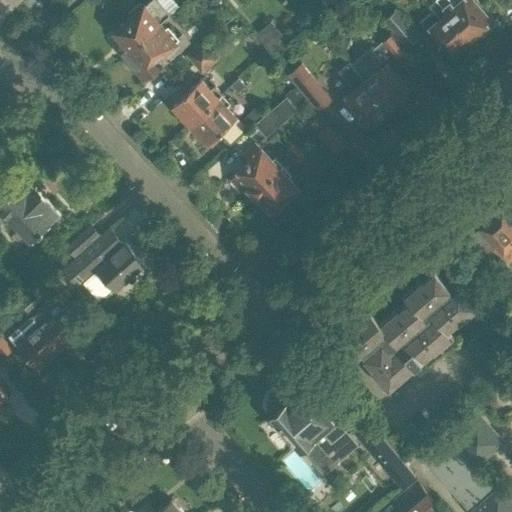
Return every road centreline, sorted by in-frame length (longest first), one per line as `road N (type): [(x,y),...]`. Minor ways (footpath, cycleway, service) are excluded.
road 1 (residential): [(0,66),(73,98),(269,308)]
road 2 (residential): [(269,308),(511,104)]
road 3 (residential): [(29,511),(174,389)]
road 4 (residential): [(278,511),(174,389)]
road 5 (residential): [(174,389),(269,308)]
